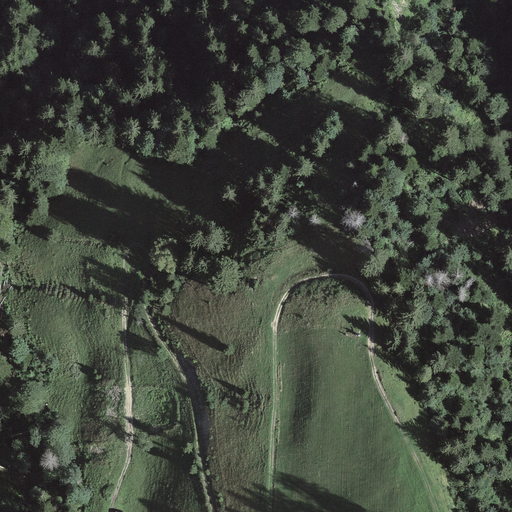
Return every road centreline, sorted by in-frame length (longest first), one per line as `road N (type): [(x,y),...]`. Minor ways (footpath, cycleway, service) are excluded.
road 1 (track): [(110,511),(127,459),(124,263),(135,243),(146,256),(147,309),(192,390),(213,511)]
road 2 (track): [(270,511),(276,320),(292,286),(323,277),(351,279),(369,299),(374,368),(433,511)]
